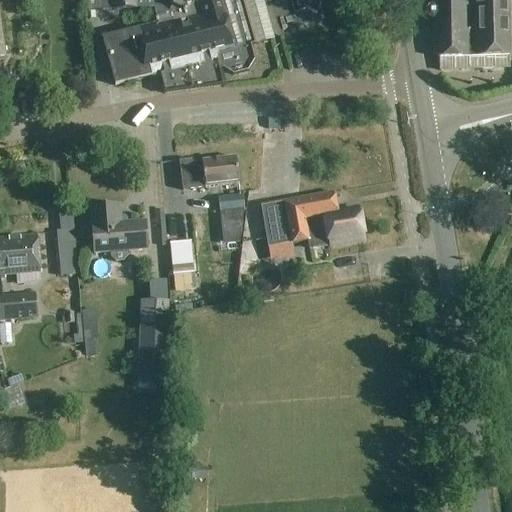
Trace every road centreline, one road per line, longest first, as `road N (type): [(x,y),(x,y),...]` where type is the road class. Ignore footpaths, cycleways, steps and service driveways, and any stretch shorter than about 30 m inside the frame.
road 1 (residential): [(0,136),(191,98),(417,82)]
road 2 (secondary): [(478,511),(426,140)]
